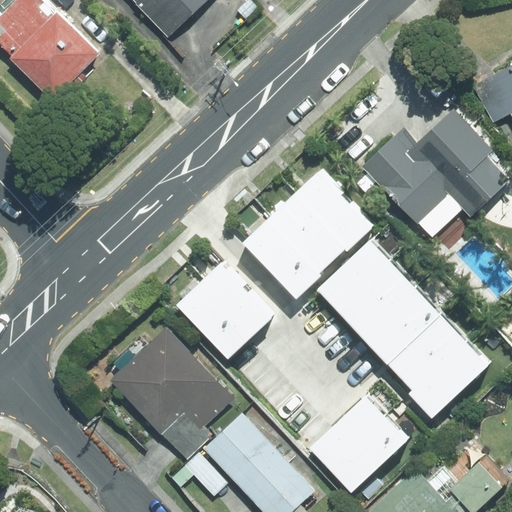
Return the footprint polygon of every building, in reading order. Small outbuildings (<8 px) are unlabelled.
[(0,41),(14,56),(12,58),(53,98),(98,53),(43,0),(3,0),(0,3),(0,41)] [(132,0),(168,37),(206,0),(132,0)] [(511,65),(476,86),(496,122),(511,112),(511,65)] [(399,133),(366,166),(435,236),(465,206),(473,214),(511,175),(491,154),(498,147),(456,104),(412,147),(399,133)] [(435,407),(490,356),(319,171),(176,302),(231,361),(319,281),(435,407)] [(113,378),(188,459),(217,432),(207,422),(238,394),(172,323),(113,378)] [(368,392),(314,441),(358,490),(413,441),(368,392)] [(234,477),(267,511),(307,511),(311,509),(304,502),(319,488),(247,411),(189,465),(216,494),(234,477)] [(480,457),(454,485),(479,509),(506,480),(480,457)] [(462,511),(418,464),(367,511),(462,511)]
